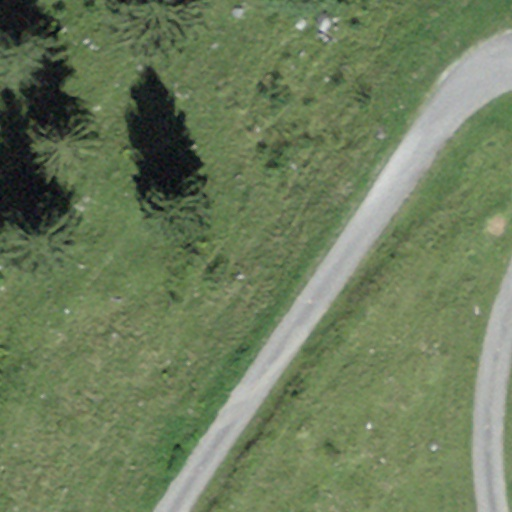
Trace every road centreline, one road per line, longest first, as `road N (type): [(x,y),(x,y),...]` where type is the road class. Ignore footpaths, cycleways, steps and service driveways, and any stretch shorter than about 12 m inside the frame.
road 1 (track): [(511,67),(467,87),(168,511)]
road 2 (track): [(490,511),(481,423),(511,290)]
